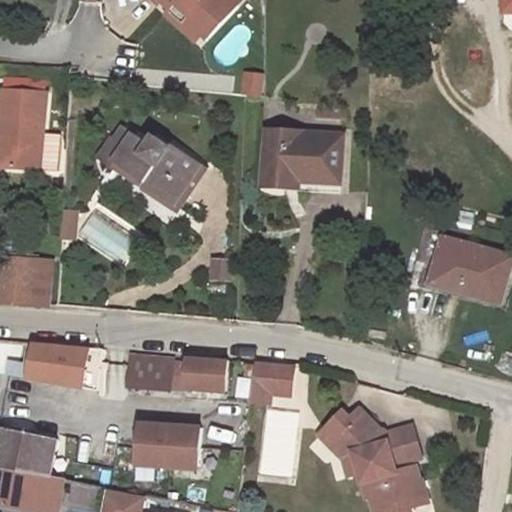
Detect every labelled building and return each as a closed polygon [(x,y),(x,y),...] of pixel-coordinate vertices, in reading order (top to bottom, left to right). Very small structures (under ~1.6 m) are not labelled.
[(149,0),(160,10),(164,6),(157,0),(149,0)] [(178,8),(191,20),(186,25),(202,40),(203,38),(219,20),(225,25),(238,9),(227,0),(157,0),(164,6),(173,14),(178,8)] [(243,4),(238,0),(227,0),(238,9),(243,4)] [(511,0),(501,0),(501,13),(511,12),(511,0)] [(168,19),(181,30),(198,45),(202,40),(186,25),(191,20),(178,8),(173,14),(168,19)] [(219,20),(203,38),(209,43),(225,25),(219,20)] [(251,74),(250,96),(267,98),(267,74),(251,74)] [(41,173),(47,94),(3,91),(0,127),(0,139),(6,140),(4,171),(41,173)] [(347,136),(271,131),(270,185),(292,186),(293,180),(346,183),(347,136)] [(153,145),(136,135),(118,163),(150,183),(146,188),(176,206),(197,175),(183,165),(189,155),(173,144),(169,148),(156,140),(153,145)] [(210,169),(189,155),(183,165),(197,175),(176,206),(182,210),(210,169)] [(118,163),(115,168),(146,188),(150,183),(118,163)] [(511,269),(511,261),(445,244),(433,284),(462,291),(460,298),(501,308),(511,269)] [(51,268),(3,265),(1,309),(49,309),(51,268)] [(28,383),(84,391),(90,349),(34,344),(31,365),(29,380),(28,383)] [(133,383),(174,388),(177,357),(137,354),(133,383)] [(188,358),(185,389),(225,393),(228,362),(188,358)] [(13,362),(10,376),(29,380),(31,365),(13,362)] [(293,397),(294,363),(250,362),(249,403),(269,404),(269,397),(293,397)] [(258,473),(293,477),(300,413),(265,409),(258,473)] [(360,478),(367,501),(370,500),(373,511),(409,511),(410,511),(429,506),(417,469),(396,475),(394,469),(421,461),(411,431),(386,438),(385,436),(372,440),(367,435),(374,428),(358,413),(348,424),(341,417),(323,436),(338,450),(343,465),(348,481),(360,478)] [(171,426),(140,423),(137,464),(168,467),(171,426)] [(171,426),(168,467),(198,470),(202,429),(171,426)] [(58,439),(2,428),(0,434),(0,467),(50,478),(58,439)] [(318,442),(343,465),(338,450),(323,436),(318,442)] [(59,511),(65,483),(0,470),(0,507),(25,511),(59,511)] [(143,511),(146,501),(109,494),(105,511),(143,511)]
